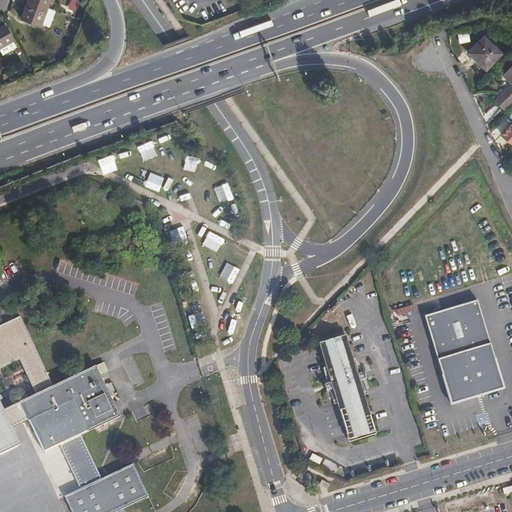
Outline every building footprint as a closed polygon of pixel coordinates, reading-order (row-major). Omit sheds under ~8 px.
[(28,1),(21,20),(41,27),(42,25),(50,27),(56,11),(28,1)] [(0,49),(14,41),(15,41),(5,25),(0,27),(0,49)] [(484,36),(468,53),(486,70),(502,53),(484,36)] [(17,47),(14,41),(0,49),(0,50),(3,55),(17,47)] [(511,84),(496,101),(504,109),(511,100),(511,66),(503,76),(511,84)] [(511,123),(501,135),(511,145),(511,123)] [(478,300),(425,316),(452,404),(504,388),(478,300)] [(0,458),(17,450),(16,447),(21,445),(13,429),(29,421),(44,453),(60,445),(80,489),(64,496),(71,511),(116,511),(149,497),(133,464),(101,479),(81,435),(116,419),(117,422),(121,420),(120,417),(121,417),(100,375),(108,371),(104,362),(96,366),(53,386),(20,316),(0,325),(0,458)] [(344,335),(321,342),(351,439),(373,432),(344,335)]
